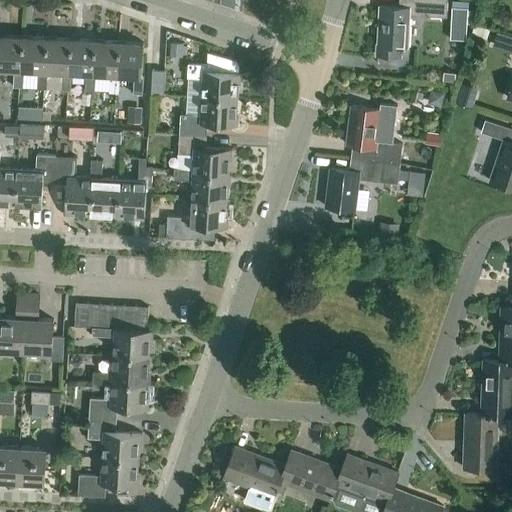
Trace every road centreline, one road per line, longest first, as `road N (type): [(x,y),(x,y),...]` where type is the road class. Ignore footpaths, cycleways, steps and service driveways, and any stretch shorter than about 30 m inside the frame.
road 1 (residential): [(205,406),(420,420),(485,233),(511,223)]
road 2 (residential): [(241,304),(323,65)]
road 3 (residential): [(241,304),(202,291),(44,279)]
road 4 (unclassified): [(323,65),(139,0)]
